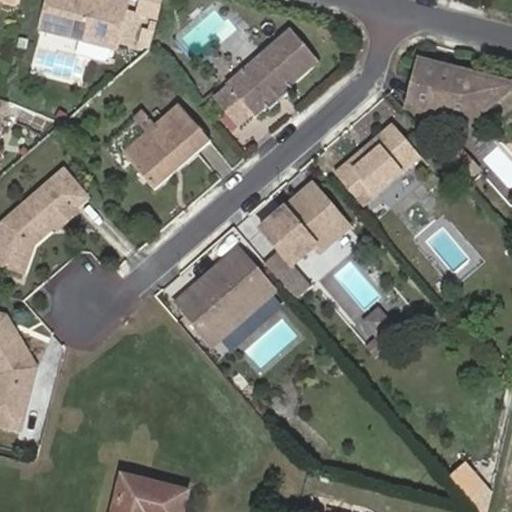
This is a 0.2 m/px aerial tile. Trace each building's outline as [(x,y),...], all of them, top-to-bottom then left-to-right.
[(84,0),(47,0),(38,33),(111,54),(114,45),(117,34),(125,3),(112,0),(105,0),(104,5),(84,0)] [(158,0),(140,0),(136,19),(152,23),(158,0)] [(136,19),(122,15),(117,34),(114,45),(127,49),(136,19)] [(316,63),(286,28),(221,83),(222,85),(208,98),(235,128),(248,116),(251,119),(265,107),(268,111),(288,93),(285,90),(316,63)] [(215,50),(232,71),(258,49),(241,29),(215,50)] [(216,58),(207,47),(195,57),(205,68),(216,58)] [(468,128),(510,91),(430,70),(418,77),(409,107),(417,114),(468,128)] [(181,109),(124,157),(154,192),(211,144),(181,109)] [(24,111),(17,124),(44,137),(50,124),(24,111)] [(391,130),(333,179),(361,212),(418,163),(391,130)] [(2,225),(0,231),(0,266),(23,272),(30,246),(53,226),(72,211),(84,201),(62,173),(2,225)] [(311,191),(259,235),(290,271),(313,251),(318,257),(347,232),(311,191)] [(77,216),(72,211),(53,226),(57,231),(77,216)] [(236,256),(173,310),(209,352),(272,298),(236,256)] [(2,322),(0,321),(0,430),(17,434),(33,373),(2,322)] [(181,511),(186,493),(122,476),(111,511),(181,511)] [(483,484),(467,494),(479,511),(494,503),(483,484)]
